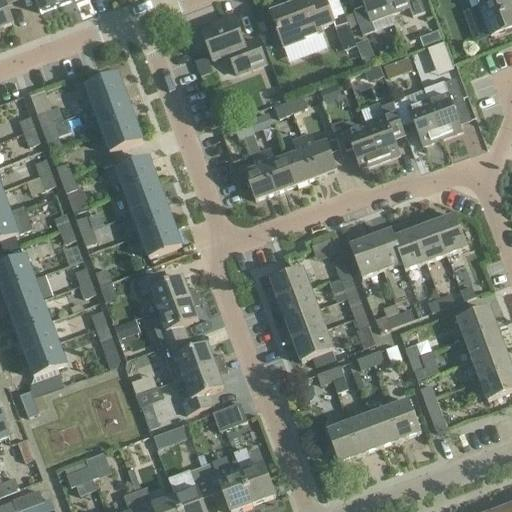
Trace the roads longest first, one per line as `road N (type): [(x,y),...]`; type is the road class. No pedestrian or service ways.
road 1 (residential): [(309,511),(213,256),(226,243)]
road 2 (residential): [(226,243),(420,178),(483,173)]
road 3 (residential): [(226,243),(141,18)]
road 4 (residential): [(357,511),(511,448)]
road 5 (residential): [(0,69),(141,18)]
